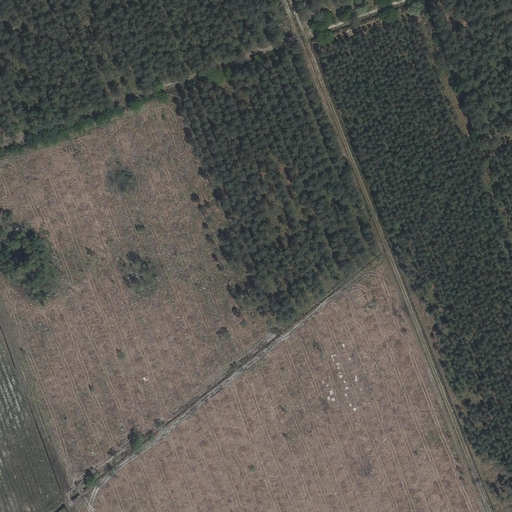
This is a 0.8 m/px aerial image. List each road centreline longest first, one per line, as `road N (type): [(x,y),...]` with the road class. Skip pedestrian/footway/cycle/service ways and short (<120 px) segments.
road 1 (track): [(491,511),(291,0)]
road 2 (track): [(400,0),(0,146)]
road 3 (track): [(0,310),(65,488)]
